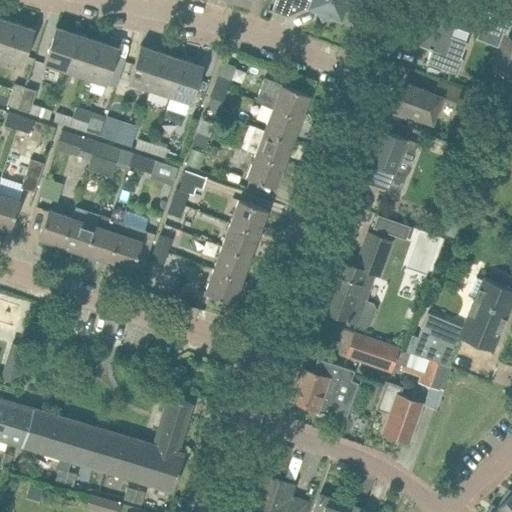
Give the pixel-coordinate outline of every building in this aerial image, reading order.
[(275,0),(272,10),(287,16),(307,7),(318,11),(322,19),(330,15),(341,20),(345,9),(353,5),(350,0),(275,0)] [(449,35),(462,1),(459,0),(427,0),(423,13),(427,14),(417,43),(428,47),(427,49),(431,50),(426,62),(457,74),(468,42),(449,35)] [(511,18),(487,9),(476,38),(500,48),(505,37),(506,35),(507,35),(511,21),(511,18)] [(0,57),(1,58),(13,21),(0,17),(0,57)] [(34,28),(13,21),(1,58),(22,65),(34,28)] [(64,69),(76,33),(55,26),(43,63),(64,69)] [(85,76),(97,40),(76,33),(64,69),(85,76)] [(511,37),(507,35),(506,35),(505,37),(500,48),(498,54),(492,68),(511,75),(511,37)] [(85,76),(83,82),(91,84),(92,79),(104,82),(106,83),(112,66),(118,47),(97,40),(85,76)] [(128,81),(149,88),(161,52),(140,45),(128,81)] [(182,58),(161,52),(149,88),(170,95),(182,58)] [(170,95),(165,108),(183,114),(188,101),(191,102),(196,84),(203,65),(182,59),(170,95)] [(227,89),(235,66),(223,61),(214,85),(227,89)] [(264,77),(257,96),(256,100),(301,117),(309,94),(264,77)] [(469,90),(482,95),(486,84),(473,79),(469,90)] [(467,108),(472,93),(437,80),(433,92),(403,81),(398,94),(393,92),(387,111),(406,118),(408,113),(432,122),(441,98),(467,108)] [(10,98),(0,94),(0,104),(18,110),(25,88),(14,84),(10,98)] [(206,108),(226,115),(228,109),(220,106),(227,89),(214,85),(206,108)] [(18,110),(49,120),(51,111),(31,105),(36,91),(25,88),(18,110)] [(292,140),(301,117),(256,100),(272,107),(264,129),(254,126),(292,140)] [(92,124),(100,127),(105,113),(97,110),(92,124)] [(21,115),(9,111),(4,124),(17,128),(21,115)] [(72,118),(56,113),(53,122),(69,126),(72,118)] [(17,128),(29,132),(33,119),(21,115),(17,128)] [(72,118),(69,126),(85,132),(97,136),(100,127),(92,124),(87,123),(72,118)] [(197,131),(204,133),(210,135),(214,125),(201,120),(197,131)] [(254,126),(246,149),(283,163),(292,140),(254,126)] [(381,129),(369,161),(374,162),(367,181),(387,188),(394,170),(406,174),(418,142),(381,129)] [(61,131),(55,149),(75,155),(78,148),(93,153),(97,140),(84,136),(83,138),(61,131)] [(197,131),(192,144),(204,149),(210,135),(204,133),(197,131)] [(130,146),(133,137),(117,132),(114,142),(130,146)] [(97,140),(93,153),(116,160),(120,148),(97,140)] [(153,145),(138,140),(135,148),(150,153),(153,145)] [(150,153),(167,159),(170,150),(153,145),(150,153)] [(120,148),(116,160),(128,164),(139,168),(143,156),(120,148)] [(250,167),(246,176),(256,179),(275,186),(283,163),(255,152),(250,167)] [(143,156),(139,168),(151,172),(155,160),(143,156)] [(30,159),(21,187),(34,191),(43,164),(30,159)] [(490,176),(471,168),(459,198),(477,206),(490,176)] [(175,189),(172,201),(184,205),(188,193),(191,185),(196,187),(202,189),(206,178),(184,170),(179,190),(175,189)] [(19,199),(0,192),(0,224),(10,228),(19,199)] [(267,209),(248,202),(238,198),(230,222),(258,232),(267,209)] [(172,201),(168,213),(180,218),(184,205),(172,201)] [(98,215),(75,207),(62,245),(85,253),(98,215)] [(48,209),(45,218),(38,237),(62,245),(71,216),(48,209)] [(99,213),(85,253),(109,261),(122,221),(99,213)] [(376,213),(372,226),(391,233),(396,219),(376,213)] [(145,229),(122,221),(109,261),(132,268),(142,240),(141,240),(145,229)] [(230,222),(221,245),(250,255),(258,232),(230,222)] [(373,303),(363,299),(372,272),(378,275),(391,240),(368,232),(356,265),(341,260),(323,310),(346,318),(346,320),(348,321),(349,319),(365,325),(369,323),(374,309),(373,303)] [(154,247),(168,252),(172,239),(159,234),(154,247)] [(241,279),(250,255),(221,245),(213,268),(241,279)] [(154,247),(151,258),(164,262),(168,252),(154,247)] [(241,279),(213,268),(205,291),(233,302),(241,279)] [(412,335),(407,348),(448,364),(460,336),(491,350),(511,299),(511,289),(483,277),(481,280),(476,278),(470,293),(475,295),(462,327),(427,313),(417,337),(412,335)] [(347,355),(392,371),(394,371),(400,358),(396,357),(399,348),(356,333),(347,355)] [(15,381),(25,346),(11,342),(2,378),(15,381)] [(407,348),(399,368),(419,375),(417,381),(441,390),(450,365),(448,365),(448,364),(407,348)] [(331,401),(332,402),(347,407),(356,382),(340,377),(343,367),(317,357),(312,372),(302,368),(291,398),(310,405),(317,407),(328,410),(331,401)] [(418,407),(421,401),(399,394),(402,385),(385,380),(376,408),(390,413),(384,431),(407,439),(414,421),(417,422),(422,408),(418,407)] [(169,395),(154,444),(176,451),(191,402),(169,395)] [(0,447),(4,449),(7,440),(6,439),(16,403),(8,400),(0,398),(0,447)] [(16,403),(6,439),(7,440),(26,445),(39,449),(50,413),(37,409),(16,403)] [(50,413),(39,449),(55,454),(72,459),(83,423),(66,418),(50,413)] [(83,423),(72,459),(85,463),(106,469),(116,433),(95,427),(83,423)] [(116,433),(106,469),(114,472),(139,479),(150,443),(125,436),(116,433)] [(150,443),(139,479),(143,480),(154,484),(173,489),(184,453),(176,451),(154,444),(150,443)] [(12,455),(3,452),(0,463),(0,465),(8,468),(12,455)] [(67,471),(58,469),(55,482),(64,484),(67,471)] [(64,484),(73,486),(76,473),(67,471),(64,484)] [(301,511),(305,502),(288,496),(292,484),(262,473),(248,511),(301,511)] [(135,490),(126,487),(123,499),(131,501),(135,490)] [(511,511),(511,490),(508,488),(497,506),(502,511),(511,511)] [(131,501),(136,503),(140,504),(144,493),(135,490),(131,501)] [(106,511),(117,511),(121,502),(90,493),(86,506),(106,511)] [(319,493),(312,511),(311,511),(346,511),(350,504),(349,504),(346,511),(337,508),(340,500),(319,493)] [(502,511),(497,506),(492,503),(486,511),(502,511)]
